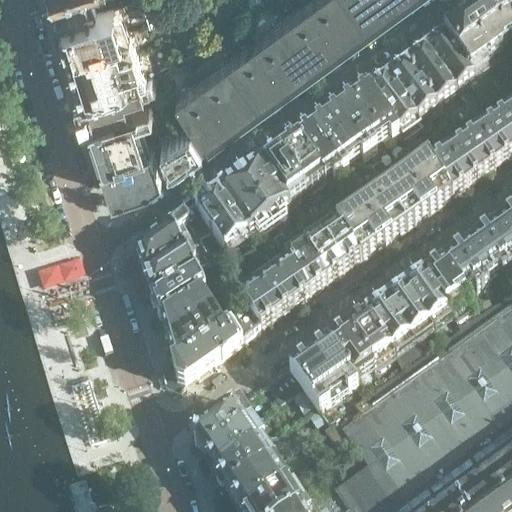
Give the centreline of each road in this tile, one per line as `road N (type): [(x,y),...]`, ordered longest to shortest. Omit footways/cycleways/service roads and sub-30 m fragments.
road 1 (residential): [(151,437),(511,189)]
road 2 (residential): [(91,249),(450,0)]
road 3 (residential): [(91,249),(15,0)]
road 4 (residential): [(151,437),(91,249)]
